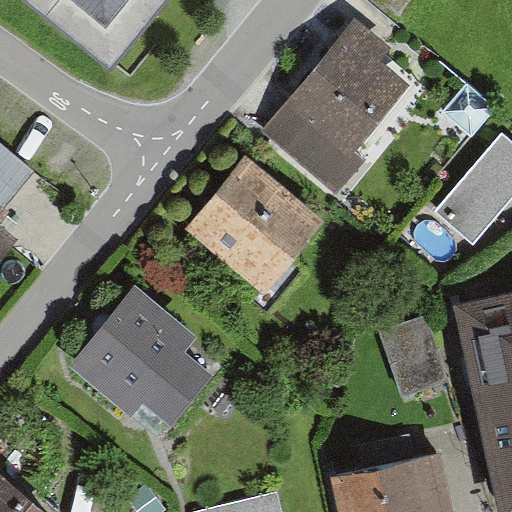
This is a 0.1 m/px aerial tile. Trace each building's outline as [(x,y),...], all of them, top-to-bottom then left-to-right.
[(22,0),(110,70),(166,0),(22,0)] [(404,85),(357,46),(279,140),(336,187),(361,157),(352,149),(404,85)] [(511,143),(501,134),(435,210),(472,243),(511,197),(511,143)] [(0,144),(0,205),(4,209),(34,172),(0,144)] [(322,226),(253,169),(197,236),(266,293),(322,226)] [(0,205),(0,262),(17,242),(0,228),(0,226),(10,214),(4,209),(0,205)] [(201,338),(135,285),(68,367),(129,417),(142,402),(173,427),(214,377),(187,355),(201,338)] [(511,511),(511,302),(458,316),(505,511),(511,511)] [(451,511),(439,457),(337,479),(344,511),(451,511)] [(42,511),(0,477),(0,511),(42,511)] [(145,486),(129,498),(139,511),(163,511),(164,511),(145,486)] [(274,511),(272,500),(220,511),(274,511)]
